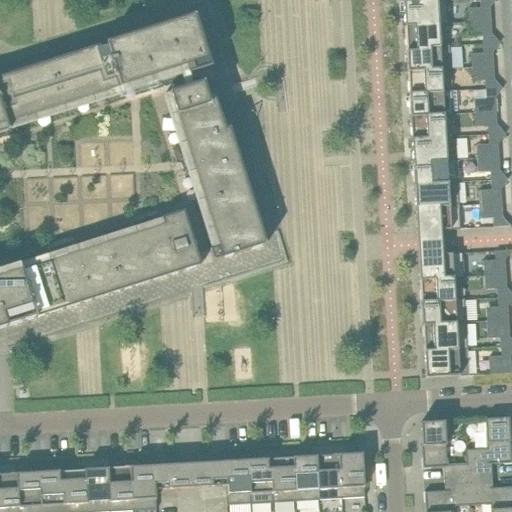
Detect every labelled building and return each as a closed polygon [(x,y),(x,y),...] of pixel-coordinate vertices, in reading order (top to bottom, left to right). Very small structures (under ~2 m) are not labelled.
[(495,0),(479,0),(480,8),(468,9),(469,23),(491,21),(490,8),(495,0)] [(447,1),(403,4),(404,26),(448,24),(447,1)] [(0,328),(201,265),(213,262),(266,245),(225,129),(208,81),(215,79),(211,67),(195,15),(0,76),(0,328)] [(491,21),(469,23),(469,36),(482,35),(482,45),(499,44),(491,35),(491,21)] [(448,24),(404,26),(406,49),(444,47),(443,25),(448,25),(448,24)] [(499,44),(482,45),(483,54),(470,55),(471,68),(493,67),(492,54),(499,44)] [(444,47),(406,49),(407,72),(441,70),(440,48),(444,48),(444,47)] [(494,80),(493,67),(471,68),(472,82),(484,81),(485,90),(502,89),(494,80)] [(441,70),(407,72),(408,95),(452,92),(452,91),(442,92),(441,70)] [(502,89),(485,90),(486,99),(473,100),(474,114),(496,112),(495,99),(502,89)] [(452,92),(408,95),(410,117),(453,115),(452,92)] [(496,112),(474,114),(475,127),(487,126),(488,136),(505,135),(497,126),(496,112)] [(453,116),(453,115),(410,117),(411,140),(454,138),(454,137),(445,137),(444,116),(453,116)] [(505,135),(488,136),(488,145),(476,145),(476,159),(499,158),(498,145),(505,135)] [(456,160),(454,138),(411,140),(412,163),(456,160)] [(499,171),(499,158),(476,159),(477,172),(490,172),(490,181),(507,180),(499,171)] [(457,183),(456,160),(412,163),(414,186),(457,183)] [(507,180),(490,181),(491,190),(478,191),(479,205),(501,203),(500,190),(507,180)] [(457,183),(414,186),(415,208),(459,206),(457,183)] [(502,218),(501,203),(479,205),(480,219),(493,219),(493,228),(510,227),(502,218)] [(459,207),(459,206),(415,208),(416,232),(440,231),(450,230),(449,207),(459,207)] [(440,231),(416,232),(417,244),(418,257),(442,255),(441,243),(440,231)] [(483,276),(505,275),(505,261),(511,251),(494,252),(495,261),(483,262),(483,276)] [(461,254),(442,255),(418,257),(419,280),(453,278),(463,277),(461,254)] [(505,275),(483,276),(484,290),(497,289),(497,299),(511,297),(511,294),(506,288),(505,275)] [(454,300),(453,278),(419,280),(421,303),(464,301),(464,300),(454,300)] [(511,297),(497,299),(498,308),(485,308),(486,322),(508,321),(507,307),(511,300),(511,297)] [(464,301),(421,303),(422,326),(465,323),(464,301)] [(511,340),(509,337),(508,321),(486,322),(487,339),(499,339),(500,348),(511,346),(511,340)] [(465,323),(422,326),(423,352),(467,350),(465,323)] [(511,346),(500,348),(501,357),(488,358),(489,375),(511,374),(510,356),(511,353),(511,346)] [(467,350),(423,352),(425,379),(459,377),(457,351),(467,351),(467,350)] [(468,478),(492,477),(491,465),(511,464),(509,419),(484,420),(486,449),(466,450),(468,478)] [(468,478),(466,450),(465,450),(466,465),(446,466),(444,422),(420,424),(423,469),(443,468),(444,480),(468,478)] [(362,454),(338,456),(341,499),(364,498),(362,454)] [(341,499),(338,456),(316,457),(318,501),(341,499)] [(318,501),(316,457),(293,458),(295,502),(318,501)] [(295,502),(293,458),(267,460),(268,476),(271,476),(273,503),(295,502)] [(267,460),(247,461),(250,505),(251,504),(250,495),(271,494),(272,503),(273,503),(271,476),(268,476),(267,460)] [(250,505),(247,461),(225,462),(226,487),(225,487),(226,506),(250,505)] [(225,462),(200,464),(189,464),(190,489),(225,487),(226,487),(225,462)] [(189,464),(177,465),(153,467),(154,491),(155,491),(190,489),(189,464)] [(153,467),(130,468),(132,511),(156,510),(155,491),(154,491),(153,467)] [(130,468),(107,469),(109,511),(121,511),(132,511),(130,468)] [(109,511),(107,469),(84,471),(86,511),(109,511)] [(86,511),(84,471),(58,472),(59,489),(63,488),(63,511),(86,511)] [(58,472),(39,473),(41,511),(63,511),(63,488),(59,489),(58,472)] [(41,511),(39,473),(16,475),(18,511),(41,511)] [(0,511),(18,511),(16,475),(0,475),(0,511)] [(492,477),(468,478),(469,506),(490,505),(490,511),(511,511),(511,487),(492,489),(492,477)] [(468,478),(444,480),(445,491),(424,493),(425,511),(449,511),(449,507),(469,506),(468,478)]
